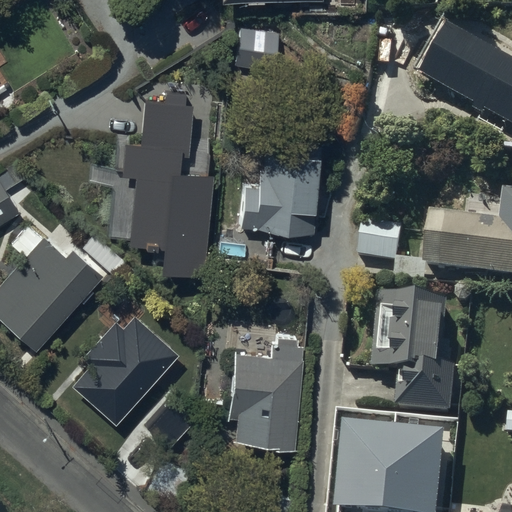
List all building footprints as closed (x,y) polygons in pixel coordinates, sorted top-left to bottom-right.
[(511,55),(446,18),(418,67),(511,119),(511,55)] [(282,34),(237,27),(232,66),(276,73),(282,34)] [(165,105),(146,103),(142,147),(128,146),(125,175),(139,177),(132,249),(165,252),(162,275),(206,280),(217,176),(181,173),(183,159),(190,160),(196,106),(186,105),(187,94),(167,92),(165,105)] [(315,236),(322,162),(262,156),(259,187),(241,185),(237,229),(315,236)] [(45,160),(28,181),(69,216),(87,195),(45,160)] [(0,225),(17,214),(0,186),(0,225)] [(426,268),(398,265),(395,284),(426,287),(426,278),(511,285),(511,213),(505,222),(505,229),(430,223),(426,268)] [(92,226),(79,241),(112,270),(125,255),(92,226)] [(0,324),(33,354),(99,278),(70,253),(65,258),(41,237),(40,239),(25,227),(8,246),(22,258),(0,283),(0,324)] [(362,228),(358,260),(396,265),(401,233),(362,228)] [(379,378),(399,385),(396,417),(452,423),(456,376),(448,375),(450,352),(443,351),(447,309),(378,303),(372,377),(379,378)] [(113,427),(174,357),(133,322),(121,336),(112,328),(82,361),(90,367),(70,390),(113,427)] [(267,357),(232,355),(226,421),(234,422),(232,445),(291,453),(301,348),(295,348),(295,340),(275,338),(274,345),(268,345),(267,357)] [(194,421),(171,399),(144,427),(167,449),(194,421)] [(435,511),(443,426),(343,417),(334,507),(389,511),(435,511)] [(188,471),(157,458),(143,491),(174,504),(188,471)] [(239,491),(234,511),(287,511),(289,502),(239,491)]
